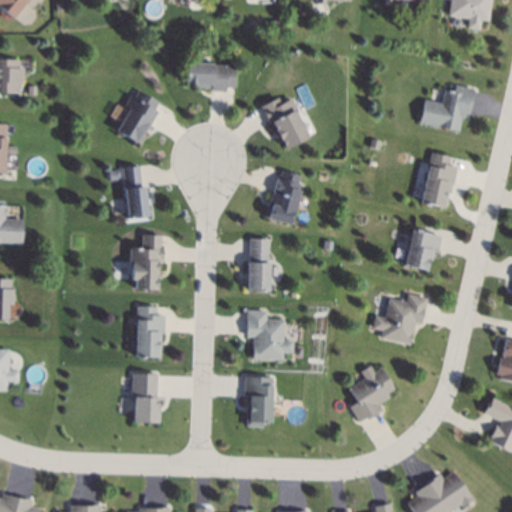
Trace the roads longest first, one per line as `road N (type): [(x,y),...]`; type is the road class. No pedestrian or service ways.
road 1 (residential): [(400,455),(356,471),(40,463),(0,444)]
road 2 (residential): [(511,75),(448,407),(400,455)]
road 3 (residential): [(200,463),(210,167)]
